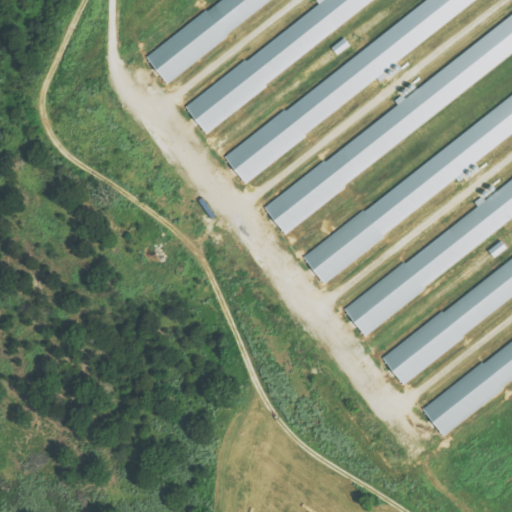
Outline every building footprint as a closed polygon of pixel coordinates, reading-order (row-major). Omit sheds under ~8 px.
[(212,0),(142,50),(163,80),(275,0),(212,0)] [(375,0),(316,0),(315,0),(319,5),(184,105),(200,128),(375,0)] [(430,0),(220,150),(238,176),(485,0),(430,0)] [(262,204),(277,226),(511,60),(511,15),(402,93),(402,94),(394,100),(399,108),(262,204)] [(349,46),(344,38),(331,48),(336,55),(349,46)] [(511,98),(299,251),(317,277),(511,137),(511,98)] [(342,306),(358,329),(511,218),(511,174),(481,197),(486,203),(342,306)] [(506,248),(500,241),(488,251),(494,258),(506,248)] [(511,294),(511,259),(380,355),(396,378),(511,294)] [(511,376),(511,337),(420,406),(438,431),(511,376)]
